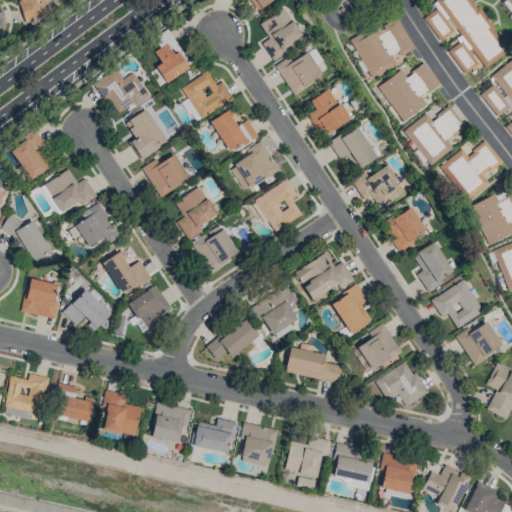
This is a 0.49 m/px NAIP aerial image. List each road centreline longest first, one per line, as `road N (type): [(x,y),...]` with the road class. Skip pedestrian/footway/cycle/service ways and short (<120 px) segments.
road 1 (residential): [(216,26),(457,387),(464,442)]
road 2 (residential): [(0,337),(464,442)]
road 3 (residential): [(342,212),(201,306),(171,376)]
road 4 (residential): [(86,129),(201,306)]
road 5 (primary): [(0,118),(159,0)]
road 6 (residential): [(398,0),(511,158)]
road 7 (primary): [(112,0),(0,84)]
